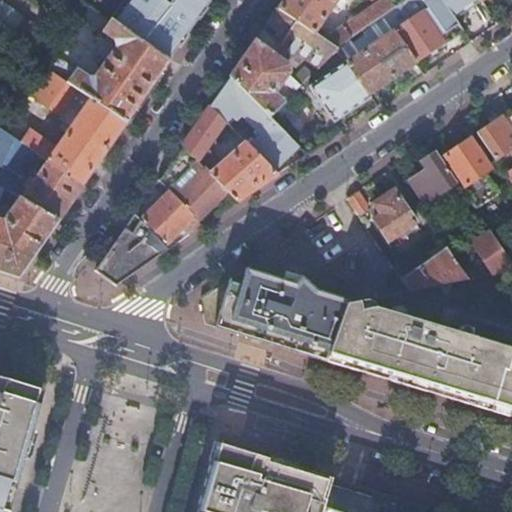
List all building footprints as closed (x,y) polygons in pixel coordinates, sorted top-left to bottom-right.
[(131,0),(132,1),(117,23),(111,19),(109,20),(110,21),(126,32),(169,62),(182,42),(198,19),(211,0),(131,0)] [(285,0),(279,9),(314,33),(335,3),(342,7),(347,0),(285,0)] [(344,29),(351,40),(377,22),(385,17),(397,9),(385,0),(376,6),(344,29)] [(409,0),(397,9),(385,17),(416,63),(463,30),(455,19),(442,0),(409,0)] [(442,0),(455,19),(481,1),(480,0),(442,0)] [(0,35),(21,51),(36,29),(37,29),(38,28),(0,1),(0,35)] [(270,117),(276,110),(283,104),(272,95),(275,91),(283,80),(288,74),(289,74),(288,66),(280,60),(287,50),(294,56),(297,53),(319,68),(337,50),(326,42),(314,33),(279,9),(269,23),(281,32),(278,36),(284,41),(282,45),(277,42),(277,41),(263,31),(231,77),(270,117)] [(371,48),(347,64),(368,95),(411,66),(416,63),(385,17),(377,22),(388,37),(375,45),(373,42),(369,45),(371,48)] [(50,70),(126,123),(153,83),(169,62),(126,32),(110,21),(102,33),(104,35),(105,34),(108,37),(96,54),(106,62),(102,68),(96,64),(92,68),(98,72),(94,79),(88,79),(64,62),(58,58),(50,70)] [(326,42),(337,50),(351,40),(344,29),(326,42)] [(335,123),(371,99),(368,95),(347,64),(346,63),(310,87),(335,123)] [(411,66),(419,77),(424,75),(416,63),(411,66)] [(0,128),(49,163),(82,186),(107,150),(126,123),(50,70),(47,69),(29,95),(49,110),(59,118),(60,117),(71,101),(80,107),(85,111),(69,133),(56,153),(53,147),(5,113),(0,120),(0,128)] [(283,80),(295,92),(301,86),(289,74),(288,74),(283,80)] [(274,171),(300,148),(281,128),(270,117),(231,77),(221,92),(210,107),(225,123),(229,119),(231,117),(236,122),(241,116),(260,136),(249,147),(273,172),(274,171)] [(272,95),(283,104),(286,101),(275,91),(272,95)] [(71,101),(60,117),(69,123),(80,107),(71,101)] [(65,130),(69,133),(85,111),(80,107),(69,123),(65,130)] [(259,188),(277,175),(274,171),(273,172),(249,147),(245,142),(240,138),(236,142),(240,146),(215,169),(202,156),(225,123),(210,107),(182,147),(226,192),(237,203),(259,188)] [(270,117),(281,128),(288,122),(276,110),(270,117)] [(511,113),(511,112),(477,135),(495,161),(510,150),(511,153),(511,170),(505,175),(511,186),(511,113)] [(0,188),(4,190),(58,221),(74,199),(82,186),(49,163),(0,128),(0,188)] [(232,138),(237,134),(233,130),(228,134),(232,138)] [(491,171),(470,140),(445,157),(465,188),(491,171)] [(226,192),(182,147),(171,162),(159,180),(171,193),(176,198),(195,217),(198,220),(226,192)] [(426,205),(457,183),(435,151),(420,162),(426,170),(410,182),(426,205)] [(39,249),(58,221),(4,190),(0,202),(12,209),(6,222),(0,219),(0,271),(19,278),(39,249)] [(369,207),(359,192),(348,200),(360,219),(368,214),(369,207)] [(415,223),(394,192),(375,205),(382,215),(373,220),(387,242),(394,237),(399,244),(405,241),(400,233),(415,223)] [(190,234),(203,226),(198,220),(195,217),(176,198),(171,193),(141,221),(165,245),(183,227),(190,234)] [(0,202),(0,219),(6,222),(12,209),(0,202)] [(482,215),(502,244),(511,237),(511,231),(494,206),(482,215)] [(165,245),(141,221),(135,215),(104,258),(96,270),(115,286),(162,254),(161,253),(167,247),(165,245)] [(511,271),(511,263),(511,261),(490,231),(472,243),(494,275),(509,272),(511,271)] [(446,284),(469,280),(465,273),(443,243),(428,254),(431,259),(400,278),(409,292),(413,291),(446,284)] [(214,329),(327,362),(347,305),(348,301),(315,290),(302,278),(297,285),(286,281),(247,269),(245,270),(242,285),(229,281),(214,329)] [(469,280),(475,279),(469,271),(465,273),(469,280)] [(297,285),(302,278),(289,274),(286,281),(297,285)] [(369,301),(366,301),(359,302),(361,311),(376,308),(375,306),(374,304),(373,303),(371,302),(369,301)] [(396,383),(417,390),(428,350),(431,338),(419,335),(423,323),(398,315),(390,313),(376,308),(361,311),(359,302),(347,305),(327,362),(358,372),(360,367),(373,370),(373,372),(373,373),(373,374),(374,375),(374,376),(375,377),(376,377),(396,383)] [(419,335),(431,338),(434,326),(434,325),(432,324),(429,323),(426,323),(423,323),(419,335)] [(427,393),(497,414),(511,362),(511,349),(472,337),(436,326),(436,327),(432,339),(431,338),(428,350),(417,390),(427,393)] [(511,362),(497,414),(509,417),(511,412),(511,362)] [(0,509),(8,511),(40,404),(36,403),(40,388),(0,376),(0,509)] [(196,511),(321,511),(332,478),(220,444),(215,462),(212,461),(196,511)] [(393,511),(398,499),(360,487),(332,478),(321,511),(393,511)]
